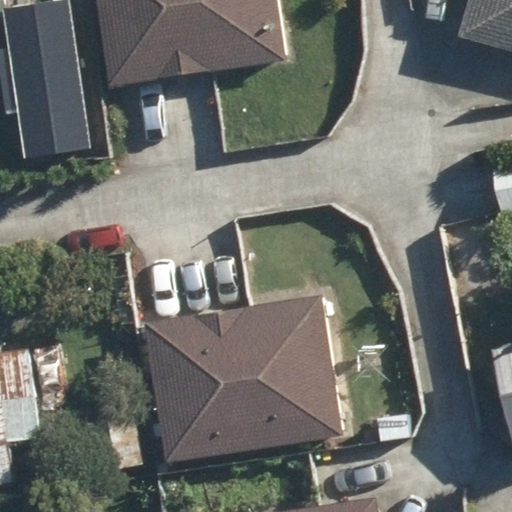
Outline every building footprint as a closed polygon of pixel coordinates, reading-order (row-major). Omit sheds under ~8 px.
[(87,0),(20,0),(35,144),(101,137),(87,0)] [(289,0),(111,0),(122,76),(297,51),(289,0)] [(511,0),(468,0),(458,37),(511,52),(511,0)] [(511,171),(480,178),(488,216),(511,211),(511,171)] [(159,316),(180,453),(353,427),(332,290),(159,316)] [(511,438),(511,342),(490,348),(511,438)] [(0,356),(0,488),(13,486),(9,445),(38,443),(28,354),(0,356)] [(93,429),(96,475),(122,474),(119,428),(93,429)] [(388,511),(385,492),(257,510),(256,511),(388,511)]
